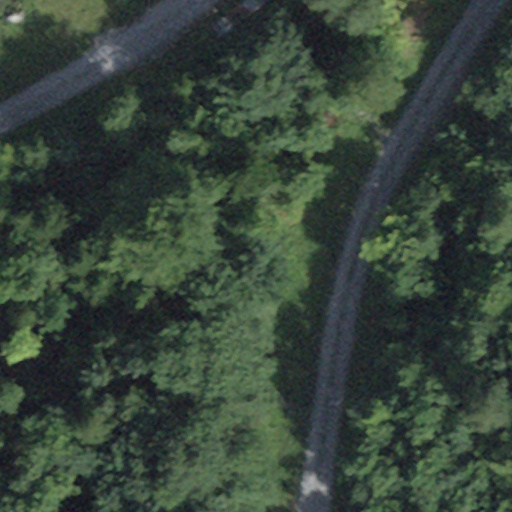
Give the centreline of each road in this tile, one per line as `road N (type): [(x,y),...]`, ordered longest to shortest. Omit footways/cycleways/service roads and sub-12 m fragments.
road 1 (track): [(494,0),(441,76),(361,224),(329,355),(311,511)]
road 2 (track): [(0,105),(189,0)]
